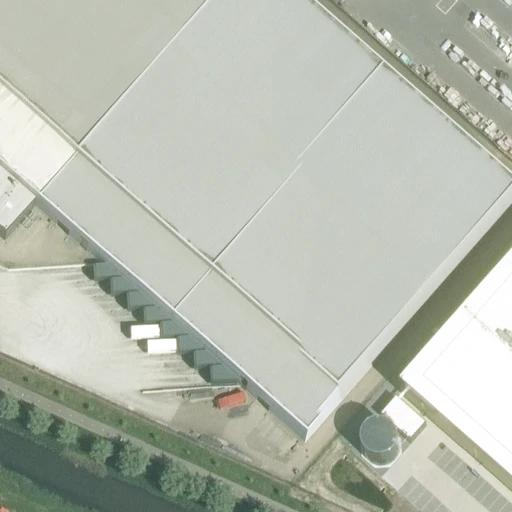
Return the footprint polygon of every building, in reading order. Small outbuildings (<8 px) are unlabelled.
[(220,0),(0,0),(0,176),(37,209),(220,0)] [(304,444),(511,207),(511,188),(297,0),(220,0),(37,209),(104,268),(236,384),(304,444)] [(511,268),(402,393),(511,490),(511,268)] [(399,400),(382,419),(413,447),(430,427),(399,400)] [(363,442),(362,446),(362,450),(363,454),(365,457),(367,461),(370,463),(373,465),(377,466),(381,467),(384,466),(388,465),(391,463),(394,461),(396,458),(398,454),(399,450),(399,447),(398,443),(396,439),(394,436),(391,434),(388,432),(385,431),(381,430),(377,431),(373,432),(370,433),(367,436),(365,439),(363,442)]
